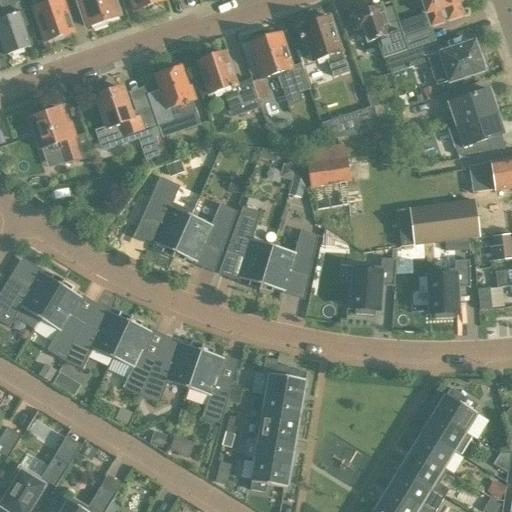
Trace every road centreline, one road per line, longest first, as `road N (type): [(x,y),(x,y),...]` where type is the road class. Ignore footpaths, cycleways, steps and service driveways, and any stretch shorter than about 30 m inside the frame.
road 1 (residential): [(511,347),(345,347),(256,331),(145,290),(26,220)]
road 2 (residential): [(0,97),(285,0)]
road 3 (residential): [(237,511),(0,367)]
